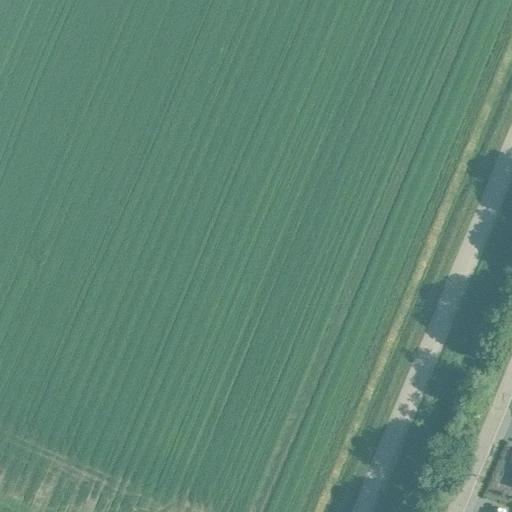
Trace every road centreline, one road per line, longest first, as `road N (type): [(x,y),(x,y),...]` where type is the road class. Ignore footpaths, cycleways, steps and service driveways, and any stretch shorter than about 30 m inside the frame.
road 1 (unclassified): [(356,511),(511,143)]
road 2 (residential): [(451,511),(511,369)]
